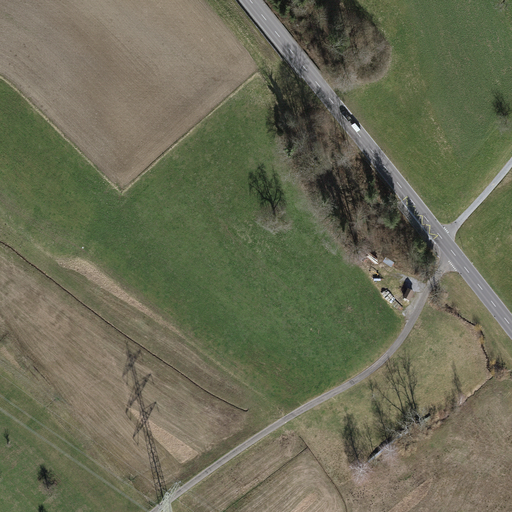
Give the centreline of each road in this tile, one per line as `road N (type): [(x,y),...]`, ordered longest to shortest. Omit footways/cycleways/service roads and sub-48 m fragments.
road 1 (residential): [(155,511),(252,438),(371,371),(394,349),(451,250)]
road 2 (secondary): [(252,0),(443,240)]
